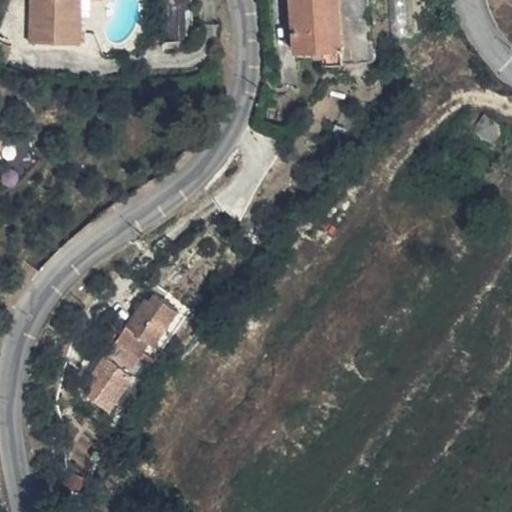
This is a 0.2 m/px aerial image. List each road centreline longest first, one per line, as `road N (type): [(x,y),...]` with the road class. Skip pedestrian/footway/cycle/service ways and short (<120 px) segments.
road 1 (tertiary): [(244,0),(250,70),(236,124),(180,188),(74,264),(32,313),(10,393),(24,511)]
road 2 (track): [(511,109),(466,99),(452,105),(198,384)]
